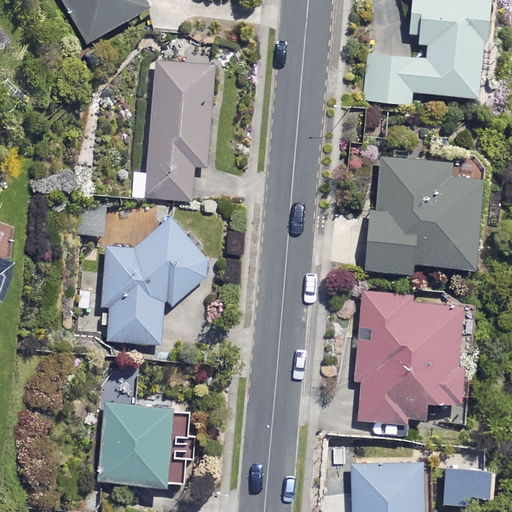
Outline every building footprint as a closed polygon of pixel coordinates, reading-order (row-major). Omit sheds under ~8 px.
[(147,5),(143,0),(64,0),(87,39),(147,5)] [(482,0),(409,0),(405,40),(425,42),(424,57),(368,52),(364,98),(409,102),(410,89),(474,95),(482,0)] [(213,64),(156,60),(148,176),(135,175),(133,195),(190,199),(192,163),(206,164),(213,64)] [(446,158),(378,155),(375,207),(365,207),(362,267),(409,269),(410,259),(470,263),(475,173),(445,171),(446,158)] [(212,263),(167,216),(135,247),(108,247),(107,340),(161,341),(162,300),(174,300),(212,263)] [(456,297),(359,294),(356,418),(423,420),(424,397),(453,398),(456,297)] [(189,404),(103,400),(100,478),(169,481),(171,433),(188,434),(189,404)] [(426,511),(425,460),(349,463),(351,511),(426,511)]
